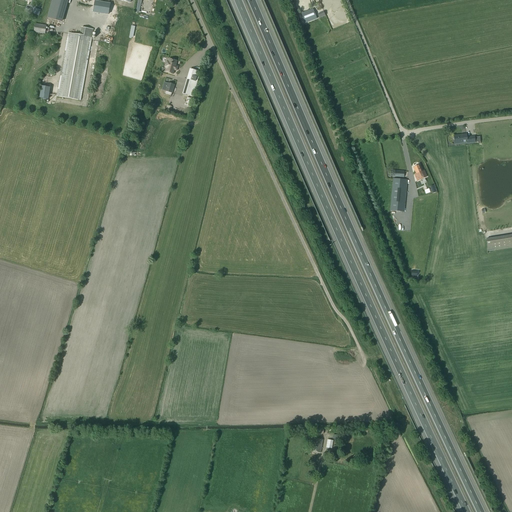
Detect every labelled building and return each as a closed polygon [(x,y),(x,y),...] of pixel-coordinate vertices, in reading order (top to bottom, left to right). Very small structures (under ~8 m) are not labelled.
[(51,0),(47,19),(62,23),(68,0),(51,0)] [(95,2),(93,11),(108,14),(110,4),(103,3),(103,0),(95,0),(95,2)] [(316,19),(312,9),(301,14),(305,24),(316,19)] [(35,24),(33,33),(45,34),(46,25),(35,24)] [(67,33),(56,96),(80,100),(93,29),(81,27),(80,35),(67,33)] [(168,62),(166,69),(168,69),(166,73),(174,75),(178,62),(170,60),(169,63),(168,62)] [(191,70),(184,95),(194,98),(201,73),(191,70)] [(168,84),(166,92),(165,94),(171,96),(171,94),(174,85),(168,84)] [(50,88),(42,86),(40,98),(48,99),(50,88)] [(466,135),(454,136),(455,144),(467,143),(467,144),(475,143),(474,137),(466,138),(466,135)] [(511,179),(487,183),(488,190),(501,188),(511,186),(511,161),(509,162),(509,165),(506,165),(507,162),(495,164),(495,167),(490,165),(484,169),(486,174),(511,170),(511,171),(511,172),(511,175),(511,179)] [(419,165),(413,168),(416,174),(414,175),(417,182),(427,177),(424,171),(422,172),(419,165)] [(392,180),(390,211),(404,212),(406,181),(392,180)] [(430,180),(418,185),(422,194),(426,193),(427,194),(435,191),(430,180)] [(511,223),(511,189),(490,191),(493,225),(511,223)] [(423,203),(412,202),(412,207),(430,207),(430,203),(434,203),(434,199),(423,198),(423,203)] [(440,291),(511,282),(511,264),(466,270),(465,267),(460,267),(459,262),(432,265),(433,270),(434,270),(436,286),(439,285),(440,291)] [(313,438),(311,451),(320,453),(323,440),(313,438)]
